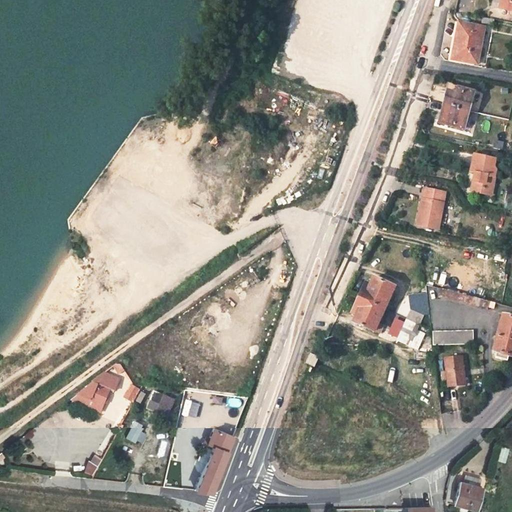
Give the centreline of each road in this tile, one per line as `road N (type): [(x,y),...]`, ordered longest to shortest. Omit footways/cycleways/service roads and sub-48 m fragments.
road 1 (track): [(0,441),(300,219),(331,230)]
road 2 (secondary): [(297,320),(417,0)]
road 3 (residential): [(297,320),(322,309),(337,288),(423,62)]
road 4 (track): [(300,219),(274,218),(220,244),(117,193)]
road 5 (residential): [(234,488),(356,490),(427,463)]
road 6 (unclassified): [(39,480),(229,501)]
road 7 (secondary): [(234,488),(297,320)]
